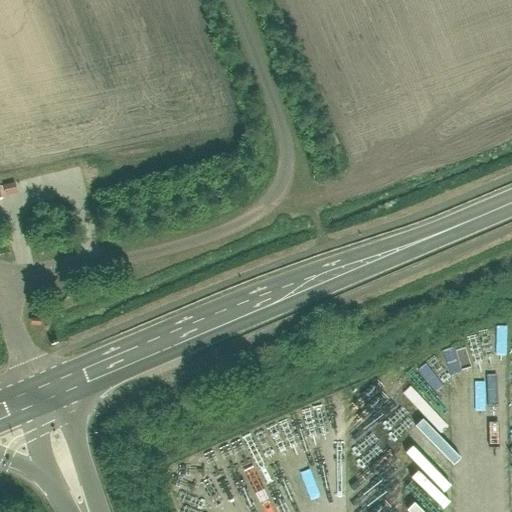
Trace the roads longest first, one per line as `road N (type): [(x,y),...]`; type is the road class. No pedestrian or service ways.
road 1 (secondary): [(511,200),(62,385)]
road 2 (motorway): [(97,511),(62,385)]
